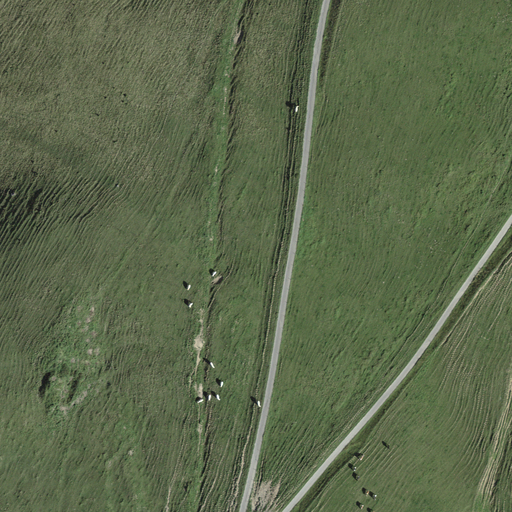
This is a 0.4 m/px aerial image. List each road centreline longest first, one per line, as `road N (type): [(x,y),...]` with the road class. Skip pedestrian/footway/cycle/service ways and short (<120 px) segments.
road 1 (unclassified): [(325,0),(268,390),(241,511)]
road 2 (track): [(511,215),(397,377),(282,511)]
